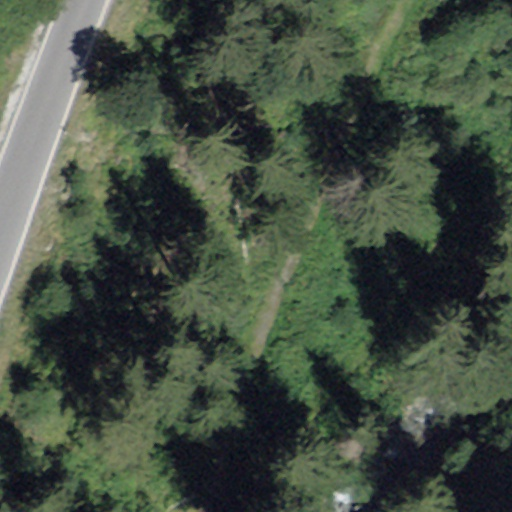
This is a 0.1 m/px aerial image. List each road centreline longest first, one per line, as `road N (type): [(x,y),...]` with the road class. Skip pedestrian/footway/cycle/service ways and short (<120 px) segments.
road 1 (track): [(204,511),(511,184)]
road 2 (tertiary): [(84,0),(0,226)]
